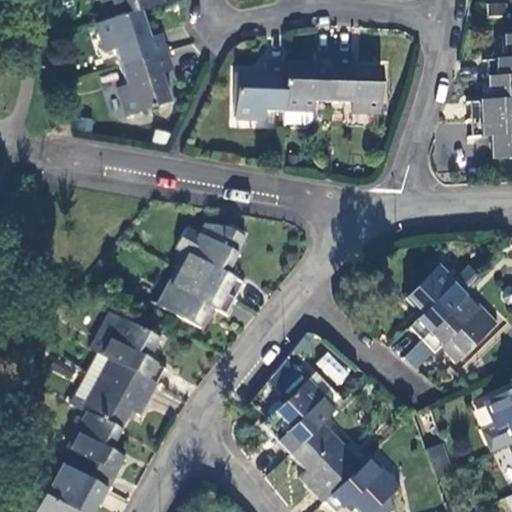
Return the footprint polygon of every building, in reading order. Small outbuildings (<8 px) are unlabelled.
[(113,20),(138,12),(160,4),(158,0),(100,0),(101,3),(107,1),(113,20)] [(112,51),(118,69),(164,54),(158,36),(147,40),(138,12),(113,20),(96,25),(106,53),(112,51)] [(485,61),(485,78),(511,77),(511,36),(502,37),(503,60),(485,61)] [(164,54),(118,69),(124,88),(118,89),(127,118),(170,104),(160,75),(170,72),(164,54)] [(311,102),(331,103),(332,54),(313,54),(313,64),(283,64),(282,109),(311,110),(311,102)] [(332,54),(331,103),(349,103),(349,111),(380,112),(380,65),(350,65),(350,55),(332,54)] [(261,108),(282,109),(283,64),(262,63),(262,74),(234,74),(232,114),(262,115),(261,108)] [(468,104),(468,122),(511,119),(511,77),(485,78),(486,104),(468,104)] [(511,119),(468,122),(469,140),(488,139),(489,160),(511,159),(511,119)] [(186,257),(178,272),(232,301),(240,285),(224,277),(244,239),(224,229),(203,226),(198,235),(185,228),(173,250),(186,257)] [(511,252),(511,238),(501,239),(503,253),(511,252)] [(406,327),(419,342),(463,298),(450,286),(434,269),(403,299),(418,315),(406,327)] [(232,301),(178,272),(159,308),(197,328),(203,318),(208,309),(214,312),(223,317),(232,301)] [(463,298),(475,286),(462,274),(450,286),(463,298)] [(463,298),(419,342),(431,354),(444,342),(460,359),(491,327),(463,298)] [(209,322),(214,312),(208,309),(203,318),(209,322)] [(107,360),(154,385),(162,369),(146,360),(157,341),(107,313),(96,335),(107,341),(100,356),(107,360)] [(107,341),(96,335),(87,350),(100,356),(107,341)] [(327,350),(315,364),(339,385),(351,372),(327,350)] [(138,416),(154,385),(107,360),(80,411),(86,414),(118,431),(129,412),(138,416)] [(274,443),(286,455),(318,425),(328,416),(332,411),(304,382),(306,380),(296,369),(278,393),(285,401),(272,413),(281,423),(288,430),(284,433),(274,443)] [(332,411),(342,402),(313,373),(306,380),(304,382),(332,411)] [(511,444),(511,443),(511,390),(485,403),(495,426),(482,433),(491,454),(511,444)] [(108,451),(118,431),(86,414),(66,451),(76,457),(69,471),(105,490),(122,459),(108,451)] [(328,416),(318,425),(359,466),(366,459),(367,458),(328,416)] [(278,427),(284,433),(288,430),(281,423),(278,427)] [(295,477),(321,503),(359,466),(318,425),(286,455),(302,471),(295,477)] [(425,450),(436,480),(451,473),(439,445),(425,450)] [(359,466),(321,503),(328,511),(337,511),(347,503),(356,511),(390,511),(394,509),(389,494),(395,489),(366,459),(359,466)] [(94,511),(105,490),(69,471),(57,464),(48,480),(50,482),(33,511),(94,511)]
